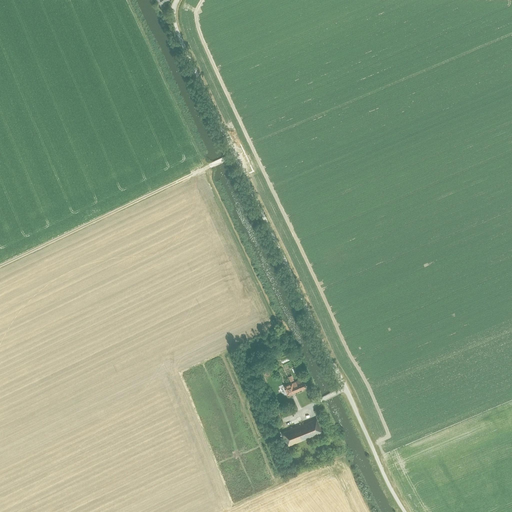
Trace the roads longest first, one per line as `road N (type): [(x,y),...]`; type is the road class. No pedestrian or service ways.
road 1 (unclassified): [(404,511),(234,154)]
road 2 (track): [(0,265),(208,166)]
road 3 (unclassified): [(234,154),(174,23),(177,0)]
